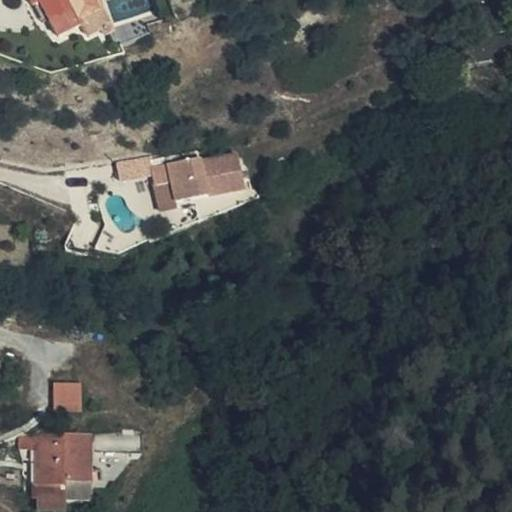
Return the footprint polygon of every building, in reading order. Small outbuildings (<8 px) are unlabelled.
[(39,0),(27,0),(35,16),(40,14),(45,12),(39,0)] [(39,0),(45,12),(40,14),(49,32),(74,20),(69,14),(88,6),(85,0),(39,0)] [(109,63),(109,48),(101,41),(70,43),(69,67),(109,63)] [(153,156),(121,160),(124,177),(153,173),(156,189),(175,186),(178,205),(248,194),(240,154),(200,161),(199,150),(154,158),(153,156)] [(178,205),(175,186),(156,189),(162,217),(180,214),(178,205)] [(82,410),(82,384),(58,384),(58,410),(82,410)] [(37,449),(37,432),(21,432),(21,449),(37,449)] [(62,483),(92,484),(92,433),(37,432),(37,449),(36,511),(62,511),(62,502),(62,483)] [(92,503),(92,484),(62,483),(62,502),(92,503)]
